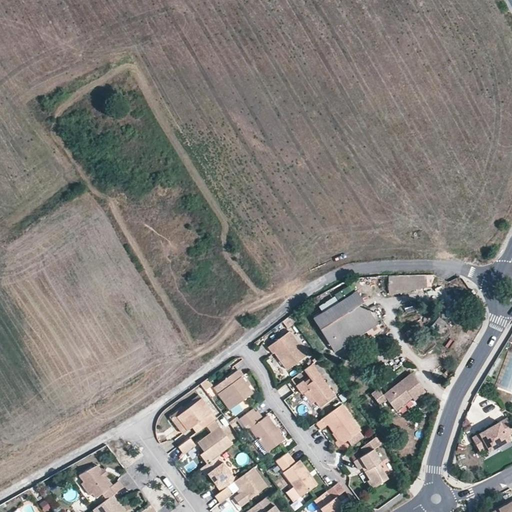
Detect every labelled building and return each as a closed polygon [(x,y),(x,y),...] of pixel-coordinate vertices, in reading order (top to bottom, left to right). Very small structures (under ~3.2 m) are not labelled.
[(427,275),(390,276),(389,295),(426,288),(427,275)] [(377,323),(357,291),(313,318),(333,351),(377,323)] [(282,320),(287,327),(295,322),(290,314),(282,320)] [(308,354),(291,330),(268,346),(273,353),(274,352),(287,369),(308,354)] [(300,392),(298,389),(297,387),(290,392),(296,399),(307,391),(311,388),(318,399),(323,405),(336,396),(313,362),(298,374),(305,384),(307,386),(300,392)] [(410,371),(383,393),(377,387),(370,392),(380,404),(387,398),(395,408),(411,395),(413,398),(425,389),(410,371)] [(245,374),(241,377),(247,386),(251,383),(245,374)] [(214,385),(208,377),(200,383),(201,384),(206,391),(214,385)] [(247,386),(241,377),(231,384),(227,378),(216,386),(231,407),(252,392),(247,386)] [(305,384),(298,389),(300,392),(307,386),(305,384)] [(314,402),(318,399),(311,388),(307,391),(314,402)] [(179,415),(190,430),(194,427),(198,433),(207,426),(217,420),(218,419),(203,398),(188,409),(179,415)] [(330,423),(339,434),(345,443),(362,430),(343,403),(321,419),(326,426),(330,423)] [(175,418),(179,415),(188,409),(185,405),(172,415),(175,418)] [(258,437),(267,451),(286,438),(269,413),(262,419),(260,417),(263,415),(258,409),(256,411),(253,407),(244,414),(253,425),(250,427),(258,437)] [(239,418),(244,414),(242,411),(235,417),(237,420),(239,418)] [(244,414),(239,418),(247,430),(250,427),(253,425),(244,414)] [(186,433),(190,430),(179,415),(175,418),(186,433)] [(511,427),(505,431),(499,418),(474,432),(484,451),(509,438),(511,442),(511,427)] [(206,452),(212,461),(219,455),(235,444),(217,420),(207,426),(212,433),(204,439),(211,449),(206,452)] [(335,438),(339,434),(330,423),(326,426),(335,438)] [(374,480),(378,486),(390,478),(379,464),(381,462),(378,458),(380,456),(375,448),(378,446),(376,443),(381,439),(377,435),(362,446),(367,452),(354,461),(361,470),(364,467),(368,464),(371,469),(367,472),(374,480)] [(264,453),(267,451),(258,437),(255,439),(264,453)] [(195,446),(190,439),(179,447),(184,453),(195,446)] [(200,453),(208,464),(212,461),(206,452),(211,449),(204,439),(199,442),(205,450),(200,453)] [(307,474),(310,472),(300,457),(295,461),(288,451),(277,460),(284,469),(282,471),(301,495),(315,485),(307,474)] [(212,461),(208,464),(204,467),(221,491),(228,486),(235,481),(237,480),(219,455),(212,461)] [(107,477),(103,472),(98,465),(82,477),(87,483),(84,485),(91,496),(94,494),(98,499),(104,495),(108,501),(115,496),(125,489),(120,482),(114,487),(107,477)] [(244,493),(241,495),(235,499),(241,507),(268,488),(253,468),(237,480),(235,481),(240,488),(244,493)] [(318,483),(310,472),(307,474),(315,485),(318,483)] [(375,489),(378,486),(374,480),(370,482),(375,489)] [(234,494),(228,486),(221,491),(216,496),(221,503),(234,494)] [(349,511),(337,495),(333,499),(327,490),(314,499),(323,511),(349,511)] [(122,511),(125,510),(115,496),(108,501),(94,511),(122,511)] [(251,511),(280,511),(269,496),(250,510),(251,511)] [(47,500),(41,504),(46,510),(52,506),(47,500)] [(511,511),(511,500),(491,511),(511,511)] [(309,511),(313,511),(319,509),(315,503),(307,507),(309,511)]
